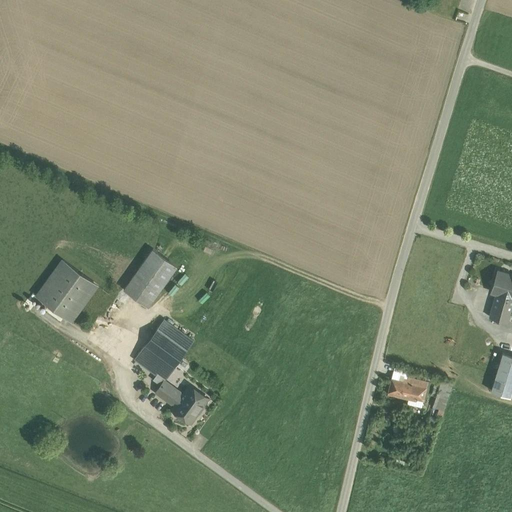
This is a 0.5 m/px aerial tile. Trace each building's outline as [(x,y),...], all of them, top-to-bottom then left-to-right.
[(153,247),(124,287),(148,305),(177,264),(153,247)] [(62,258),(37,293),(72,319),(97,284),(62,258)] [(511,295),(511,274),(498,270),(492,291),(496,292),(496,291),(511,296),(511,295)] [(511,295),(511,296),(496,291),(496,292),(492,307),(510,312),(511,305),(511,295)] [(510,312),(492,307),(489,315),(508,320),(510,312)] [(194,339),(164,317),(145,342),(175,364),(194,339)] [(145,342),(135,356),(157,372),(153,378),(161,384),(165,379),(175,364),(145,342)] [(511,389),(511,354),(503,351),(491,390),(510,395),(511,389)] [(418,378),(404,375),(403,380),(392,377),(388,393),(400,396),(401,394),(423,399),(427,386),(417,383),(418,378)] [(453,382),(442,378),(432,406),(439,408),(444,409),(453,382)] [(207,397),(190,384),(183,393),(165,379),(161,384),(156,390),(175,404),(173,407),(190,420),(207,397)] [(444,409),(439,408),(436,416),(441,418),(444,409)] [(393,423),(394,433),(406,432),(405,423),(393,423)]
